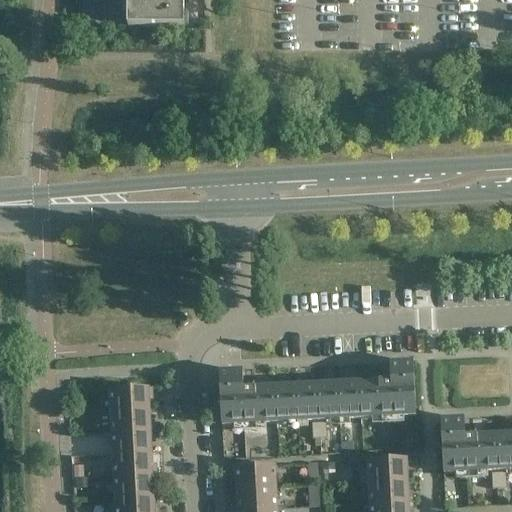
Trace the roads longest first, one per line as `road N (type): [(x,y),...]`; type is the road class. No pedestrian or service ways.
road 1 (tertiary): [(511,162),(238,180)]
road 2 (tertiary): [(239,207),(511,194)]
road 3 (residential): [(241,327),(511,311)]
road 4 (tertiary): [(238,180),(40,193),(0,204)]
road 5 (tertiary): [(0,208),(239,207)]
road 6 (residential): [(189,511),(180,348),(241,327)]
road 7 (residential): [(241,327),(239,207)]
